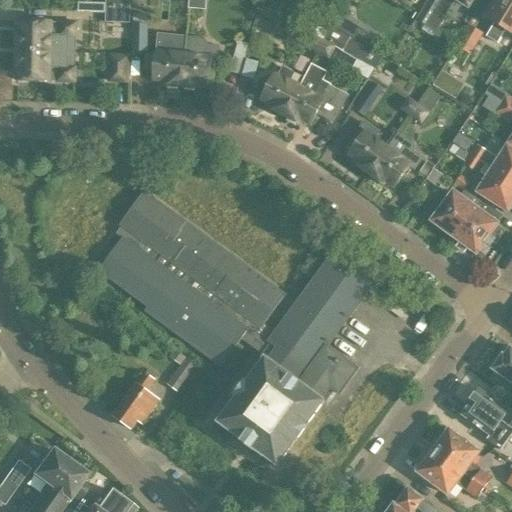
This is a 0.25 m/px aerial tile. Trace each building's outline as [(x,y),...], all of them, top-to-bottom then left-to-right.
[(189,0),(189,9),(203,10),(204,2),(206,2),(206,0),(189,0)] [(427,0),(416,20),(424,25),(421,30),(433,37),(454,0),(455,0),(470,9),(475,0),(427,0)] [(486,38),(496,44),(505,30),(511,34),(511,0),(497,0),(486,19),(495,24),(486,38)] [(130,5),(105,5),(105,23),(106,23),(106,42),(131,42),(131,23),(130,23),(130,5)] [(133,12),(132,53),(147,53),(148,25),(145,25),(146,13),(133,12)] [(20,23),(19,53),(75,54),(75,39),(78,39),(78,24),(70,24),(20,23)] [(305,47),(319,54),(333,26),(331,25),(329,31),(318,26),(313,35),(311,34),(305,47)] [(455,47),(469,56),(483,34),(469,25),(455,47)] [(333,26),(319,54),(325,57),(325,58),(329,60),(335,49),(356,60),(351,70),(369,80),(384,57),(333,26)] [(164,86),(181,88),(186,37),(158,35),(156,53),(145,56),(144,70),(154,74),(153,82),(164,83),(164,86)] [(186,37),(181,88),(199,90),(199,86),(210,87),(212,59),(219,59),(219,45),(208,45),(204,39),(186,37)] [(229,72),(242,76),(251,46),(238,42),(229,72)] [(251,46),(242,76),(242,77),(253,80),(258,63),(248,60),(252,46),(251,46)] [(75,67),(75,54),(19,53),(18,82),(70,83),(76,84),(77,67),(75,67)] [(107,84),(129,84),(130,53),(108,53),(107,84)] [(270,109),(285,117),(312,65),(311,65),(304,78),(283,67),(277,77),(275,76),(262,101),(271,106),(270,109)] [(312,65),(285,117),(300,125),(302,121),(311,126),(318,112),(333,120),(347,95),(323,81),(327,73),(312,65)] [(445,69),(436,84),(458,98),(467,83),(445,69)] [(384,90),(372,82),(353,109),(364,117),(384,90)] [(511,99),(504,94),(498,104),(511,113),(511,99)] [(399,110),(411,118),(424,101),(423,100),(419,105),(408,97),(399,110)] [(424,101),(411,118),(421,125),(430,113),(427,111),(431,106),(424,101)] [(511,113),(498,104),(493,112),(511,124),(511,142),(511,144),(511,113)] [(355,165),(370,175),(399,135),(394,132),(383,146),(375,140),(378,135),(371,130),(368,134),(366,133),(349,156),(358,162),(355,165)] [(399,135),(370,175),(383,185),(385,183),(394,189),(409,168),(415,172),(423,159),(413,152),(413,145),(399,135)] [(511,182),(466,153),(465,153),(453,145),(448,152),(465,163),(464,165),(474,173),(476,171),(488,178),(479,193),(509,213),(510,210),(511,209),(511,182)] [(470,146),(466,153),(511,182),(511,151),(507,149),(493,170),(482,162),(488,153),(477,146),(474,149),(470,146)] [(445,231),(455,238),(482,201),(470,192),(464,201),(454,194),(433,222),(435,224),(435,226),(442,231),(445,231)] [(121,226),(122,227),(116,235),(123,240),(99,273),(148,308),(144,312),(170,331),(220,367),(241,338),(264,355),(262,358),(266,361),(248,385),(246,384),(236,398),(237,399),(219,424),(278,467),(324,403),(323,401),(331,389),(340,395),(358,370),(327,348),(374,284),(334,255),(268,345),(263,341),(271,330),(263,325),(285,295),(145,193),(121,226)] [(482,201),(455,238),(465,245),(465,248),(471,253),(474,252),(476,254),(487,239),(496,245),(504,234),(496,227),(501,220),(504,216),(482,201)] [(505,357),(503,356),(497,362),(494,370),(511,382),(511,349),(510,349),(505,357)] [(174,350),(169,357),(180,365),(166,385),(178,394),(197,367),(174,350)] [(136,385),(113,417),(131,430),(138,421),(143,425),(155,408),(159,401),(154,398),(147,392),(155,379),(145,373),(136,385)] [(469,403),(467,405),(469,407),(463,416),(490,436),(486,442),(500,452),(511,435),(511,429),(501,422),(508,412),(479,390),(477,392),(472,393),(468,400),(469,403)] [(440,442),(433,451),(484,489),(492,478),(471,463),(479,453),(449,430),(447,433),(444,433),(440,439),(440,442)] [(47,485),(44,489),(65,505),(80,484),(87,475),(52,451),(34,476),(47,485)] [(484,489),(433,451),(427,459),(424,460),(419,467),(419,470),(418,472),(448,495),(456,484),(477,499),(484,489)] [(0,498),(8,504),(34,468),(21,459),(0,487),(0,498)] [(511,465),(503,479),(511,484),(511,465)] [(65,505),(44,489),(27,511),(132,511),(134,510),(105,489),(99,498),(80,484),(65,505)] [(437,511),(408,490),(396,507),(401,511),(437,511)]
